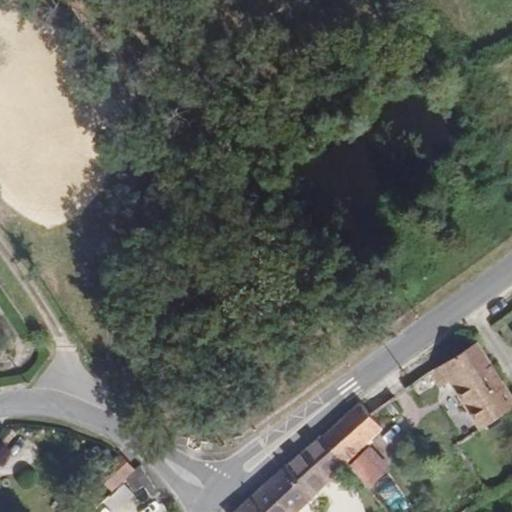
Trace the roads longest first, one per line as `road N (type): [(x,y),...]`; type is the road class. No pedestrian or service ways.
road 1 (secondary): [(511,273),(220,496)]
road 2 (residential): [(220,496),(96,416),(39,403),(0,407)]
road 3 (track): [(0,239),(96,416)]
